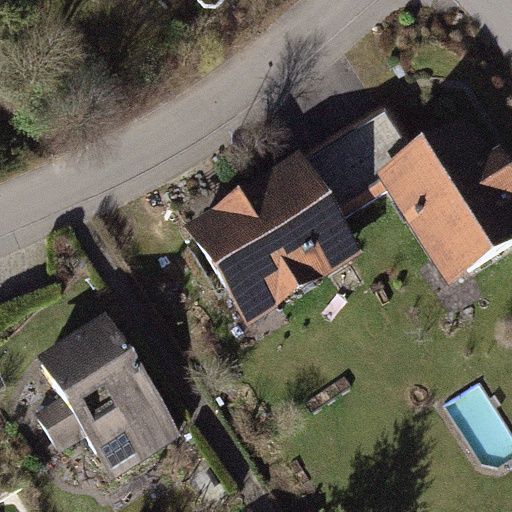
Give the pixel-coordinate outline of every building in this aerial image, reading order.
[(215,0),(186,0),(200,14),(215,0)] [(378,183),(422,154),(390,105),(301,161),(342,225),(387,196),(378,183)] [(422,154),(378,183),(387,196),(451,294),(511,253),(511,169),(503,157),(495,162),(469,123),(422,154)] [(301,161),(183,236),(248,336),(365,261),(342,225),(301,161)] [(181,441),(105,322),(34,367),(59,406),(36,420),(60,459),(85,443),(111,485),(181,441)]
